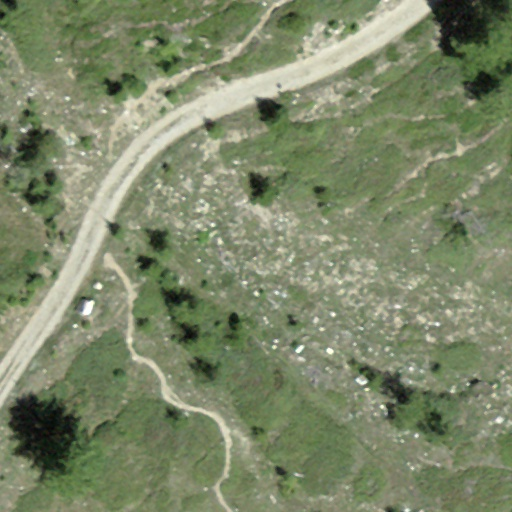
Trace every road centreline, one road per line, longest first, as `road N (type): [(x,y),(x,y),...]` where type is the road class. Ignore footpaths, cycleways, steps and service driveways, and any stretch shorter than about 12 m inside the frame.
road 1 (track): [(113,191),(157,132),(324,64),(426,0)]
road 2 (track): [(0,386),(91,237)]
